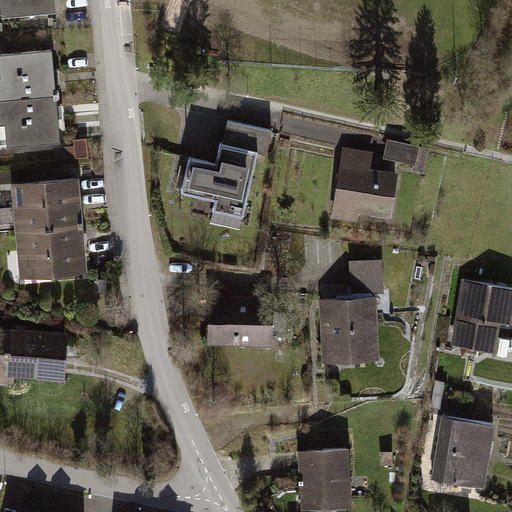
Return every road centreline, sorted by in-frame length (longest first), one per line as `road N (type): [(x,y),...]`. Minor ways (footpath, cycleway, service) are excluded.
road 1 (residential): [(114,0),(130,187),(160,349),(217,491)]
road 2 (residential): [(0,460),(152,494),(217,491)]
